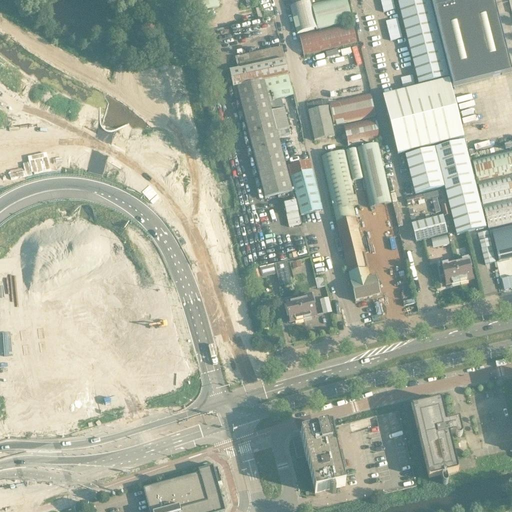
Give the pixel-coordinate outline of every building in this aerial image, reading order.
[(220,7),(217,0),(187,0),(192,15),(220,7)] [(338,0),(312,7),(311,2),(290,7),(297,34),(352,22),(346,0),(338,0)] [(393,0),(381,0),(384,12),(396,9),(393,0)] [(428,0),(397,0),(418,85),(448,78),(428,0)] [(430,0),(453,88),(511,73),(493,0),(430,0)] [(398,19),(386,21),(391,40),(402,38),(398,19)] [(352,22),(298,36),(304,57),(357,44),(352,22)] [(238,70),(229,72),(235,100),(239,99),(264,200),(292,193),(278,139),(290,136),(284,110),(272,113),(267,94),(270,93),(272,102),(294,96),(281,48),(235,58),(238,70)] [(463,138),(448,80),(382,98),(397,156),(463,138)] [(370,93),(329,103),(334,126),(375,117),(370,93)] [(309,103),(310,110),(328,106),(327,100),(319,102),(318,101),(309,103)] [(307,112),(314,141),(335,137),(328,108),(307,112)] [(343,125),(348,147),(381,140),(376,118),(343,125)] [(485,229),(463,141),(434,149),(444,188),(456,236),(485,229)] [(378,144),(355,150),(362,180),(369,210),(392,204),(378,144)] [(444,188),(434,149),(404,156),(414,196),(444,188)] [(355,150),(345,152),(352,183),(362,180),(355,150)] [(511,151),(472,160),(478,184),(511,176),(511,151)] [(345,152),(321,158),(355,302),(381,296),(376,277),(370,279),(355,219),(353,208),(357,207),(352,183),(345,152)] [(309,161),(287,166),(300,216),(322,211),(309,161)] [(511,176),(478,184),(483,207),(511,200),(511,176)] [(437,192),(407,200),(408,205),(438,197),(437,192)] [(511,200),(483,207),(488,231),(492,230),(511,225),(511,200)] [(284,204),(290,227),(301,224),(296,201),(284,204)] [(449,216),(447,205),(441,207),(443,217),(449,216)] [(446,235),(442,218),(411,226),(415,243),(446,235)] [(511,228),(491,234),(498,263),(511,259),(511,228)] [(485,266),(495,264),(487,232),(477,235),(485,266)] [(447,236),(431,240),(433,250),(449,246),(447,236)] [(473,280),(470,268),(472,267),(470,259),(455,263),(460,284),(469,282),(469,281),(473,280)] [(302,269),(301,261),(292,263),(293,270),(302,269)] [(292,284),(287,265),(286,262),(274,265),(279,287),(292,284)] [(452,286),(460,284),(455,263),(441,266),(442,274),(444,274),(447,286),(452,285),(452,286)] [(261,279),(259,269),(252,271),(254,280),(261,279)] [(324,277),(316,279),(317,287),(325,285),(324,277)] [(511,277),(501,280),(504,292),(511,289),(511,277)] [(313,296),(298,300),(304,321),(312,319),(311,317),(317,316),(314,305),(315,304),(313,296)] [(332,314),(329,299),(320,301),(323,316),(332,314)] [(295,323),(304,321),(298,300),(284,303),(286,310),(287,310),(290,322),(295,321),(295,323)] [(458,473),(449,436),(455,435),(455,436),(455,437),(456,437),(457,438),(458,438),(459,438),(460,438),(461,438),(461,437),(462,436),(462,435),(462,434),(459,421),(446,424),(441,401),(411,408),(428,480),(458,473)] [(416,487),(399,416),(398,412),(375,417),(378,427),(368,430),(384,495),(416,487)] [(342,470),(338,451),(337,452),(331,428),(327,428),(323,429),(320,429),(299,434),(300,439),(306,463),(307,463),(315,494),(345,487),(341,470),(342,470)] [(199,475),(143,490),(149,511),(224,511),(220,496),(221,495),(222,494),(222,493),(221,492),(221,491),(220,491),(219,491),(217,486),(221,485),(217,470),(213,471),(213,468),(198,472),(199,475)]
